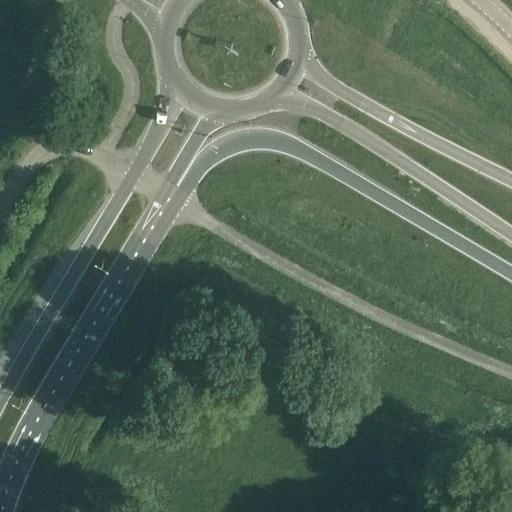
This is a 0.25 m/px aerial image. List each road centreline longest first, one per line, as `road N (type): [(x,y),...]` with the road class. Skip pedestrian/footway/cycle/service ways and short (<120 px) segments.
road 1 (primary): [(162,197),(220,147),(267,138),(511,276)]
road 2 (unclassified): [(511,373),(403,326),(162,197)]
road 3 (motorway): [(0,497),(22,431),(162,197)]
road 4 (primary): [(279,93),(511,236)]
road 5 (motorway): [(131,177),(0,399)]
road 6 (primary): [(511,181),(297,60)]
road 7 (unclassified): [(131,177),(75,146),(49,146),(36,153),(0,213)]
